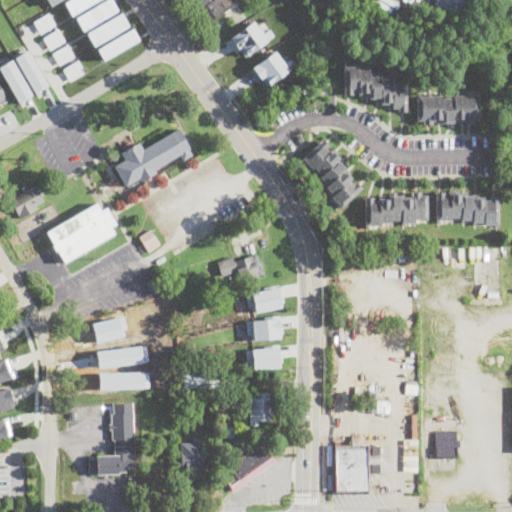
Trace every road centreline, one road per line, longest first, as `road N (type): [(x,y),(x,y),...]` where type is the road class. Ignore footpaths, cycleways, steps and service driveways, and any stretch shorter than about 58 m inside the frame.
road 1 (tertiary): [(140,0),(255,154),(302,233),(311,366),(305,511)]
road 2 (residential): [(0,255),(52,377),(50,511)]
road 3 (residential): [(255,154),(321,116),(351,122),(393,156),(481,156)]
road 4 (residential): [(170,42),(0,143)]
